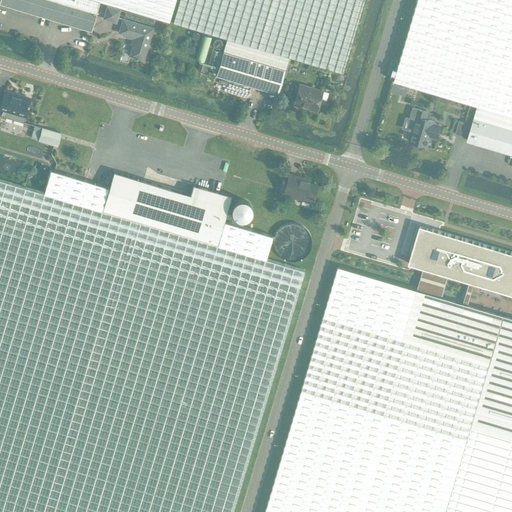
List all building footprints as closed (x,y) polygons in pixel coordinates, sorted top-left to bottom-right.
[(0,0),(0,3),(89,30),(98,2),(91,0),(0,0)] [(91,0),(98,2),(98,1),(169,22),(175,0),(91,0)] [(179,0),(172,23),(224,39),(287,57),(342,73),(363,0),(179,0)] [(511,0),(417,0),(394,80),(477,105),(511,115),(511,0)] [(142,60),(151,28),(122,19),(117,33),(134,38),(129,56),(142,60)] [(287,57),(226,39),(216,74),(277,92),(287,57)] [(316,108),(321,90),(298,84),(292,104),(301,106),(301,104),(316,108)] [(0,114),(3,115),(24,122),(26,115),(23,114),(27,98),(3,91),(0,99),(0,98),(0,114)] [(511,115),(477,105),(467,140),(511,153),(511,115)] [(427,147),(434,121),(425,118),(427,112),(417,109),(414,121),(417,122),(413,133),(411,132),(408,141),(427,147)] [(56,146),(60,133),(41,127),(37,140),(56,146)] [(216,244),(101,210),(108,187),(50,170),(44,193),(0,179),(0,511),(230,511),(302,269),(265,259),(272,236),(223,221),(216,244)] [(108,187),(101,210),(216,244),(231,196),(193,185),(190,194),(113,172),(109,187),(108,187)] [(311,202),(316,185),(305,182),(306,179),(288,173),(282,194),(311,202)] [(233,206),(231,211),(232,217),(235,221),(240,223),(246,222),(250,218),(252,213),(251,208),(247,204),(242,202),(237,203),(233,206)] [(417,233),(408,263),(410,264),(423,268),(475,283),(511,294),(511,252),(432,229),(420,225),(417,233)] [(339,266),(265,511),(444,511),(503,315),(506,316),(511,296),(511,295),(511,294),(475,283),(423,268),(410,264),(404,285),(339,266)] [(444,511),(511,511),(511,317),(506,316),(503,315),(444,511)]
